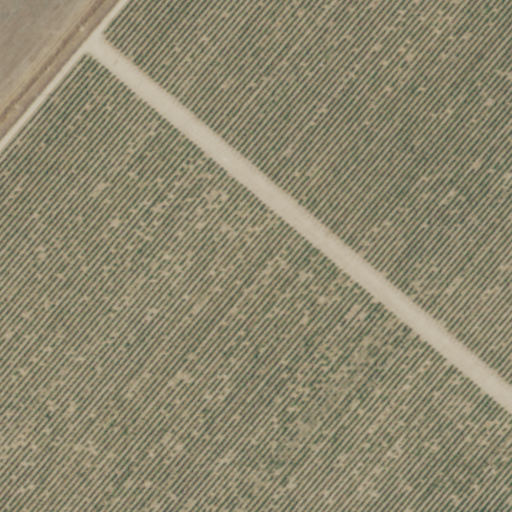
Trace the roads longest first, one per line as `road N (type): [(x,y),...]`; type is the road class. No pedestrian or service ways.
road 1 (track): [(87,40),(511,400)]
road 2 (track): [(120,0),(0,142)]
